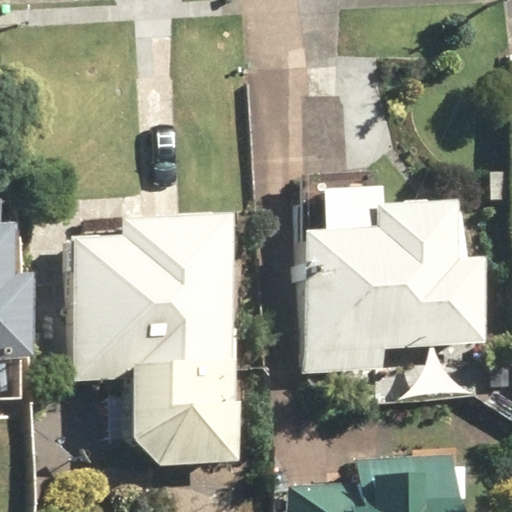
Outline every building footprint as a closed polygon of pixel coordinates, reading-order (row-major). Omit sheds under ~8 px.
[(346,231),(271,235),(277,372),(354,369),(353,348),(460,343),(456,263),(428,264),(425,202),(345,206),(346,231)] [(205,216),(93,219),(94,237),(45,239),(50,379),(101,378),(103,438),(134,465),(213,462),(205,216)] [(0,360),(9,360),(5,277),(0,277),(0,360)] [(511,344),(490,345),(496,431),(511,430),(511,344)] [(332,485),(278,487),(278,511),(432,511),(430,457),(332,461),(332,485)]
